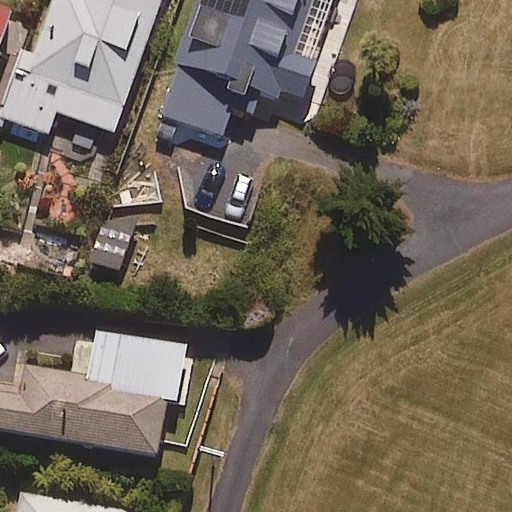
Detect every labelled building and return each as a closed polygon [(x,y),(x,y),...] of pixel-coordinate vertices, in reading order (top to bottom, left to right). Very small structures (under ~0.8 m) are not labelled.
[(173,0),(61,0),(36,64),(25,59),(0,120),(0,123),(49,143),(57,123),(114,146),(173,0)] [(340,0),(206,0),(164,127),(225,148),(243,95),(302,115),(340,0)] [(0,82),(19,34),(0,26),(0,82)] [(24,248),(0,240),(0,268),(16,273),(24,248)] [(90,391),(24,376),(18,404),(0,400),(0,440),(157,475),(170,416),(179,417),(191,360),(101,341),(90,391)] [(81,511),(13,498),(10,511),(81,511)]
